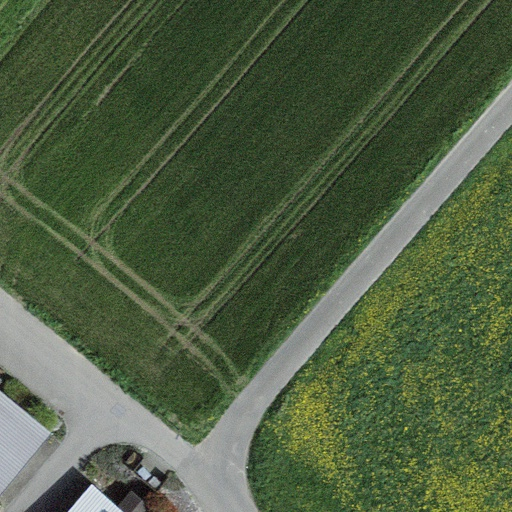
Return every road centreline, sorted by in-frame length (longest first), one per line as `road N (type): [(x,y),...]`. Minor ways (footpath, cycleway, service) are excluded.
road 1 (unclassified): [(511,105),(189,474)]
road 2 (residential): [(189,474),(0,317)]
